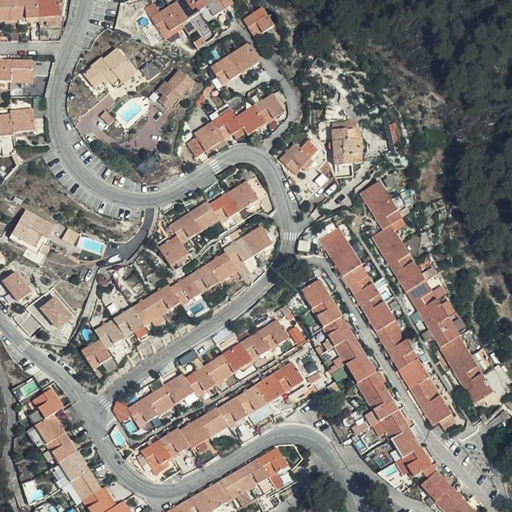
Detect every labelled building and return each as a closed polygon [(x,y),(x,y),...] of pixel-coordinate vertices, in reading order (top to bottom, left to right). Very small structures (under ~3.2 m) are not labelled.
[(0,0),(0,21),(2,21),(17,20),(26,19),(39,18),(42,18),(60,17),(59,0),(0,0)] [(195,4),(192,0),(179,0),(160,12),(151,18),(163,36),(174,29),(200,13),(195,4)] [(218,0),(201,0),(195,4),(200,13),(206,21),(225,10),(218,0)] [(230,0),(218,0),(225,10),(233,4),(230,0)] [(151,18),(160,12),(157,8),(148,13),(151,18)] [(254,38),(255,39),(273,27),(262,9),(243,20),(254,38)] [(32,42),(40,42),(39,28),(31,29),(32,42)] [(65,29),(66,28),(47,30),(46,42),(61,42),(63,39),(65,29)] [(174,29),(163,36),(165,40),(176,33),(174,29)] [(197,49),(206,43),(202,37),(193,43),(197,49)] [(222,85),(259,62),(248,45),(211,68),(222,85)] [(115,89),(135,71),(117,49),(104,59),(102,58),(90,67),(92,69),(84,75),(94,89),(103,82),(107,79),(110,82),(115,89)] [(32,62),(0,61),(0,82),(10,83),(23,83),(32,83),(32,79),(32,62)] [(141,70),(146,75),(156,67),(152,62),(141,70)] [(146,75),(150,81),(160,73),(160,72),(156,67),(146,75)] [(194,83),(180,70),(168,83),(166,81),(158,90),(163,95),(158,101),(167,109),(179,95),(182,97),(194,83)] [(36,79),(32,79),(32,83),(23,83),(23,87),(36,87),(36,79)] [(211,81),(208,85),(205,90),(208,94),(215,87),(211,81)] [(158,90),(149,99),(155,104),(158,101),(163,95),(158,90)] [(231,110),(232,112),(245,103),(238,93),(225,101),(231,110)] [(242,128),(245,132),(247,136),(284,112),(273,95),(236,118),(232,112),(231,110),(194,133),(196,137),(188,142),(197,157),(213,147),(224,140),(233,134),(242,128)] [(193,104),(197,110),(202,106),(197,99),(193,104)] [(158,101),(155,104),(163,112),(167,109),(158,101)] [(0,137),(13,136),(13,133),(35,130),(35,135),(46,133),(43,118),(34,119),(32,110),(10,112),(11,115),(0,115),(0,137)] [(393,146),(399,145),(394,125),(388,127),(393,146)] [(236,138),(245,132),(242,128),(233,134),(236,138)] [(356,140),(354,130),(334,131),(335,159),(341,159),(342,178),(352,177),(350,155),(361,154),(361,140),(356,140)] [(227,144),(224,140),(213,147),(216,151),(227,144)] [(301,168),(310,159),(295,145),(280,160),(295,174),(301,168)] [(313,162),(310,159),(301,168),(304,171),(313,162)] [(326,174),(330,170),(326,161),(319,168),(326,174)] [(309,196),(327,180),(314,168),(298,185),(309,196)] [(379,182),(385,192),(394,185),(388,176),(379,182)] [(251,186),(260,199),(267,195),(259,181),(251,186)] [(189,255),(189,254),(182,243),(219,220),(221,223),(229,218),(239,212),(258,200),(246,182),(210,205),(207,202),(171,225),(178,236),(159,248),(170,266),(177,262),(184,258),(189,255)] [(372,211),(390,200),(385,192),(379,182),(361,193),(372,211)] [(401,219),(390,200),(372,211),(383,230),(373,236),(419,313),(422,317),(430,330),(433,336),(474,404),(483,399),(492,393),(489,389),(481,375),(476,367),(470,356),(457,335),(466,330),(445,295),(447,293),(436,275),(430,278),(424,282),(413,263),(394,232),(391,225),(401,219)] [(10,239),(38,255),(53,228),(54,227),(26,211),(10,239)] [(239,212),(229,218),(233,225),(244,219),(239,212)] [(405,225),(401,219),(391,225),(394,232),(405,225)] [(323,231),(326,236),(338,228),(335,223),(323,231)] [(182,306),(190,301),(196,297),(238,271),(236,268),(273,245),(261,227),(224,250),(226,253),(171,288),(169,285),(95,331),(101,340),(82,352),(93,370),(103,363),(111,358),(106,349),(134,332),(144,326),(153,320),(162,315),(180,303),(182,306)] [(338,228),(326,236),(320,239),(433,426),(440,422),(450,415),(338,228)] [(237,230),(229,235),(232,239),(240,235),(239,234),(237,230)] [(298,251),(308,252),(310,243),(299,241),(298,251)] [(186,262),(184,258),(177,262),(179,266),(186,262)] [(418,259),(413,263),(424,282),(430,278),(418,259)] [(2,280),(16,302),(32,292),(19,270),(2,280)] [(430,496),(435,501),(445,511),(474,511),(434,469),(438,465),(436,463),(431,466),(319,279),(301,290),(330,338),(335,346),(341,357),(345,365),(373,411),(379,421),(381,423),(386,432),(395,447),(402,459),(409,471),(413,477),(422,472),(428,479),(421,486),(430,496)] [(137,294),(145,288),(141,282),(133,288),(137,294)] [(55,296),(39,309),(58,330),(73,317),(55,296)] [(196,297),(190,301),(193,305),(199,302),(196,297)] [(295,315),(293,311),(286,315),(288,320),(295,315)] [(422,317),(419,313),(412,317),(415,322),(422,317)] [(166,320),(162,315),(153,320),(157,326),(166,320)] [(183,374),(128,410),(131,415),(139,427),(187,397),(195,392),(197,396),(289,338),(278,320),(217,358),(210,363),(185,378),(183,374)] [(148,333),(144,326),(134,332),(138,339),(148,333)] [(433,336),(430,330),(422,335),(426,340),(433,336)] [(223,347),(238,338),(236,335),(221,345),(223,347)] [(335,346),(330,338),(321,343),(326,352),(335,346)] [(205,355),(208,359),(215,355),(212,350),(205,355)] [(480,350),(475,353),(481,364),(486,371),(495,386),(498,390),(503,387),(480,350)] [(475,353),(470,356),(476,367),(481,364),(475,353)] [(345,365),(341,357),(332,362),(337,370),(345,365)] [(111,358),(103,363),(108,371),(115,365),(111,358)] [(131,453),(125,460),(144,476),(151,480),(160,482),(163,482),(177,473),(172,466),(169,467),(166,462),(173,458),(183,473),(200,463),(191,450),(194,448),(202,461),(218,451),(210,438),(219,432),(226,427),(228,426),(230,428),(250,415),(258,426),(272,418),(270,415),(272,413),(266,404),(303,381),(292,363),(218,410),(217,408),(180,431),(178,429),(141,452),(152,470),(131,453)] [(99,377),(107,373),(103,366),(96,370),(99,377)] [(481,375),(489,389),(495,386),(486,371),(481,375)] [(71,482),(83,501),(89,511),(107,511),(113,508),(101,490),(53,415),(63,408),(51,390),(28,404),(33,413),(28,416),(35,427),(47,445),(59,464),(71,482)] [(138,398),(144,394),(142,390),(135,394),(138,398)] [(319,403),(329,396),(325,390),(314,396),(319,403)] [(195,392),(187,397),(189,401),(197,396),(195,392)] [(492,393),(483,399),(486,404),(495,398),(492,393)] [(82,422),(72,406),(63,412),(73,428),(82,422)] [(126,407),(115,414),(120,421),(131,415),(128,410),(126,407)] [(370,427),(379,421),(373,411),(364,417),(370,427)] [(450,415),(440,422),(444,429),(455,423),(450,415)] [(241,440),(254,431),(247,419),(233,427),(241,440)] [(353,428),(356,435),(370,427),(366,420),(353,428)] [(379,436),(386,432),(381,423),(374,427),(379,436)] [(40,449),(47,445),(35,427),(29,430),(40,449)] [(231,434),(226,427),(219,432),(224,439),(231,434)] [(230,429),(238,441),(241,440),(233,427),(230,429)] [(258,435),(259,434),(256,430),(254,431),(241,440),(238,441),(240,445),(258,435)] [(359,437),(367,450),(376,445),(369,432),(359,437)] [(352,442),(360,454),(367,450),(359,437),(352,442)] [(53,468),(59,464),(47,445),(40,449),(53,468)] [(395,463),(402,459),(395,447),(389,451),(395,463)] [(234,511),(275,489),(277,493),(297,482),(277,448),(167,511),(209,511),(213,510),(213,511),(234,511)] [(200,463),(202,466),(220,454),(218,451),(202,461),(200,463)] [(402,459),(395,463),(403,475),(409,471),(402,459)] [(200,463),(183,473),(185,476),(202,466),(200,463)] [(65,486),(71,482),(59,464),(53,468),(59,478),(65,486)] [(25,495),(38,490),(33,472),(20,477),(25,495)] [(65,486),(59,478),(55,481),(61,489),(65,486)] [(77,505),(83,501),(71,482),(65,486),(77,505)] [(101,490),(113,508),(117,506),(105,487),(101,490)] [(267,511),(276,507),(279,502),(276,496),(260,505),(264,511),(267,511)] [(425,501),(430,507),(435,501),(430,496),(425,501)] [(89,511),(83,501),(77,505),(81,511),(89,511)] [(107,511),(129,511),(123,502),(117,506),(113,508),(107,511)]
